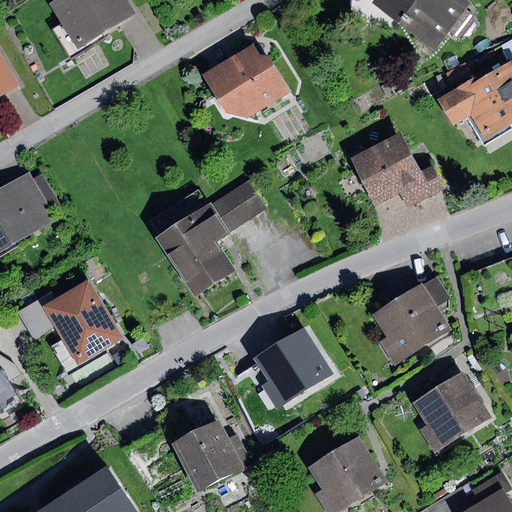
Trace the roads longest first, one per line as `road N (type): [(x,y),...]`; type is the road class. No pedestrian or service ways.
road 1 (residential): [(0,460),(355,265),(511,208)]
road 2 (residential): [(0,155),(267,0)]
